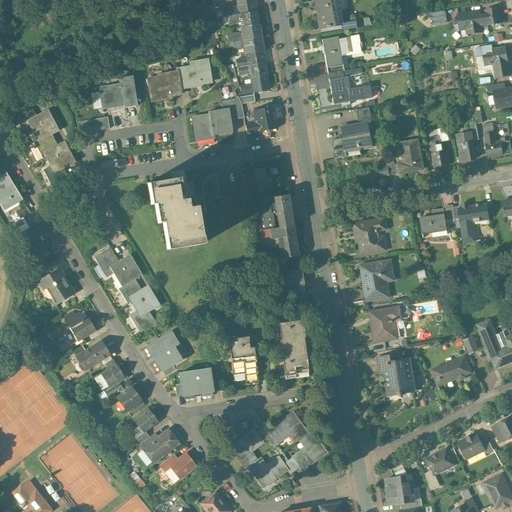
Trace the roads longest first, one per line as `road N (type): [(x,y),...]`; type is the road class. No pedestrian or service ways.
road 1 (residential): [(0,122),(142,374),(173,414)]
road 2 (tertiary): [(358,466),(312,204)]
road 3 (residential): [(189,160),(93,180),(86,138),(181,121)]
road 4 (residential): [(511,171),(312,204)]
road 5 (residential): [(358,466),(511,393)]
road 6 (tertiary): [(303,141),(278,0)]
road 7 (residential): [(173,414),(255,511)]
road 8 (residential): [(173,414),(297,391)]
